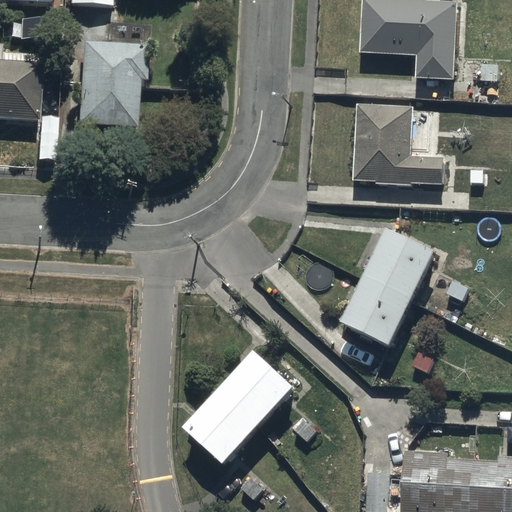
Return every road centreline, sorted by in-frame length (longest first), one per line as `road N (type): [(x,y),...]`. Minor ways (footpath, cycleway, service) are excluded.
road 1 (residential): [(266,0),(254,150),(230,191),(202,211),(122,223)]
road 2 (residential): [(122,223),(0,216)]
